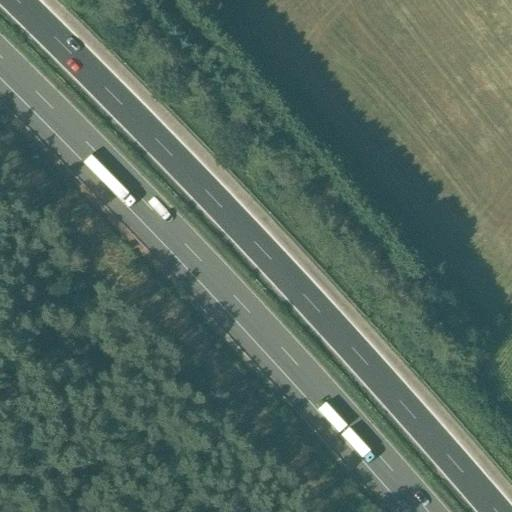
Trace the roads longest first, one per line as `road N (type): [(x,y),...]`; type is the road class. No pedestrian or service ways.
road 1 (motorway): [(511,498),(45,0)]
road 2 (motorway): [(0,52),(172,222),(442,511)]
